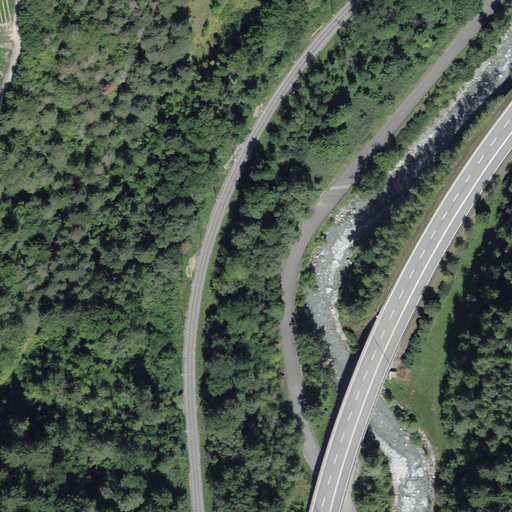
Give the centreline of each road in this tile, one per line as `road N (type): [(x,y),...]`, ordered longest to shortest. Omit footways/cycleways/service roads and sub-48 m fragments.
road 1 (unclassified): [(347,511),(296,411),(285,292),(302,230),(496,0)]
road 2 (track): [(145,0),(131,56),(38,264),(0,426)]
road 3 (primary): [(322,511),(338,449),(401,299),(511,124)]
